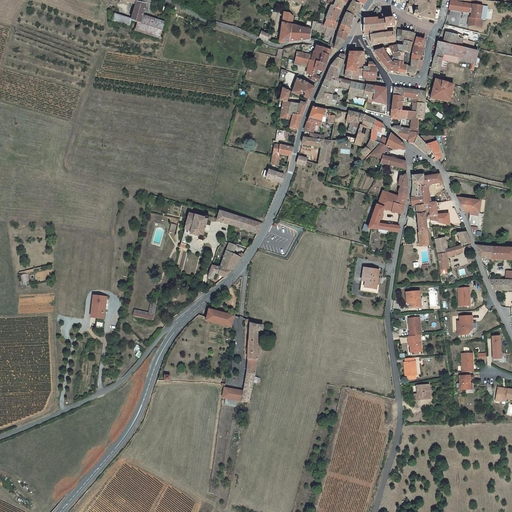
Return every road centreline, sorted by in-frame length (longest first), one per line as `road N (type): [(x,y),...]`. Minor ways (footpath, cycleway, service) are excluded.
road 1 (unclassified): [(411,151),(388,308),(400,415),(375,511)]
road 2 (tertiary): [(308,105),(268,223),(236,272),(186,315)]
road 3 (tertiary): [(186,315),(124,437),(60,511)]
road 4 (unclassified): [(186,315),(164,328),(118,382),(0,437)]
road 5 (residential): [(327,49),(270,44),(165,0)]
